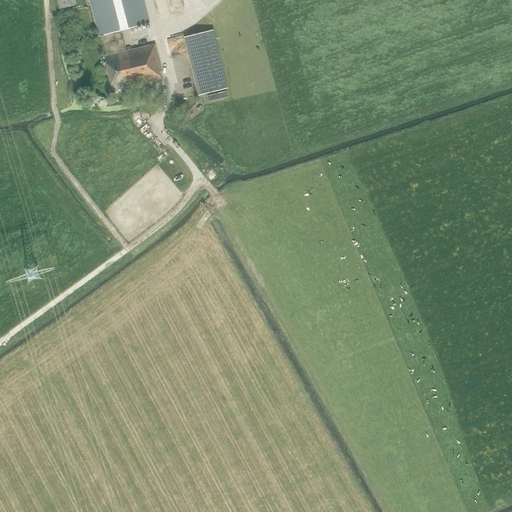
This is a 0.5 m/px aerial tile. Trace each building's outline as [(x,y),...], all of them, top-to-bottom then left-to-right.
[(56,0),(59,10),(76,6),(74,0),(56,0)] [(90,0),(100,36),(101,36),(106,56),(104,56),(112,90),(124,87),(125,89),(161,80),(159,72),(162,71),(155,44),(126,51),(121,31),(150,23),(143,0),(90,0)] [(155,0),(158,14),(173,11),(170,0),(155,0)] [(186,37),(200,95),(227,89),(213,31),(186,37)] [(209,102),(228,97),(227,91),(207,96),(209,102)]
